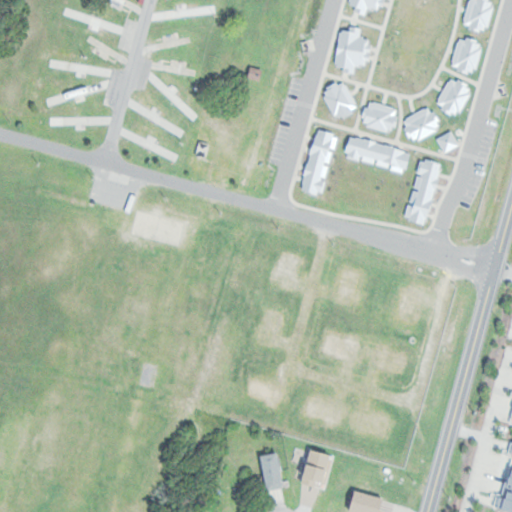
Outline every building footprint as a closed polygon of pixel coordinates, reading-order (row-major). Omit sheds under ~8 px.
[(427,38),(435,5),(417,0),(416,0),(408,33),(427,38)] [(494,43),(502,9),(483,4),(475,38),(494,43)] [(166,9),(166,18),(207,18),(207,9),(166,9)] [(118,25),(82,10),(79,17),(115,32),(118,25)] [(361,36),(343,31),(334,64),(353,69),(361,36)] [(82,57),(43,50),(41,58),(81,65),(82,57)] [(391,91),(409,96),(419,63),(400,57),(391,91)] [(458,97),(477,102),(486,68),(467,63),(458,97)] [(195,102),(167,74),(161,80),(189,108),(195,102)] [(74,79),(33,79),(33,89),(74,89),(74,79)] [(317,123),(336,128),(344,94),(325,90),(317,123)] [(142,103),(175,126),(180,120),(147,97),(142,103)] [(378,138),(397,143),(405,110),(386,105),(378,138)] [(41,106),(41,115),(83,115),(83,106),(41,106)] [(461,152),(473,121),(456,114),(444,146),(461,152)] [(137,133),(172,153),(176,146),(141,126),(137,133)] [(301,180),(320,185),(329,151),(310,146),(301,180)] [(361,196),(380,202),(390,169),(371,163),(361,196)] [(445,217),(455,186),(437,179),(426,211),(445,217)] [(300,256),(281,252),(273,284),(292,289),(300,256)] [(333,300),(351,306),(361,274),(343,268),(333,300)] [(397,317),(415,324),(426,292),(408,286),(397,317)] [(284,312),(265,308),(258,342),(277,345),(284,312)] [(362,342),(328,333),(323,352),(356,361),(362,342)] [(368,366),(403,372),(406,353),(372,346),(368,366)] [(249,397),(283,402),(286,383),(252,378),(249,397)] [(306,415),(339,423),(344,404),(310,396),(306,415)] [(384,436),(389,417),(357,407),(351,426),(384,436)] [(332,453),(309,449),(303,483),(327,487),(332,453)] [(262,454),(265,489),(283,488),(280,453),(262,454)] [(511,463),(504,497),(499,496),(497,508),(511,511),(511,463)] [(380,511),(385,498),(356,489),(349,511),(354,511),(380,511)]
